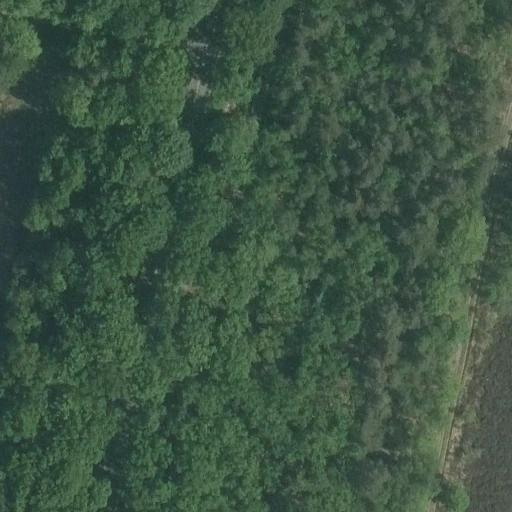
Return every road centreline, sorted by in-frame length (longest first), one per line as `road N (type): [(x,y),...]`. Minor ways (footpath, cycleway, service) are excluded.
road 1 (secondary): [(102,511),(217,0)]
road 2 (unknown): [(511,107),(428,511)]
road 3 (track): [(0,7),(142,40)]
